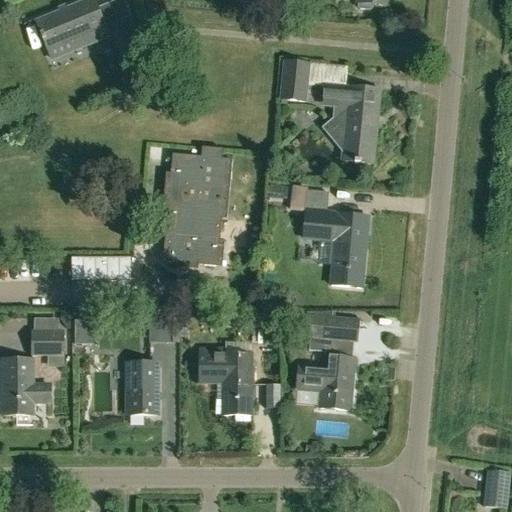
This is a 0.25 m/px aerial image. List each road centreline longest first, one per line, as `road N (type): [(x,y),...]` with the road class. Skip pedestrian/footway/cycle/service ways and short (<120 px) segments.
road 1 (residential): [(412,477),(456,0)]
road 2 (residential): [(412,477),(0,484)]
